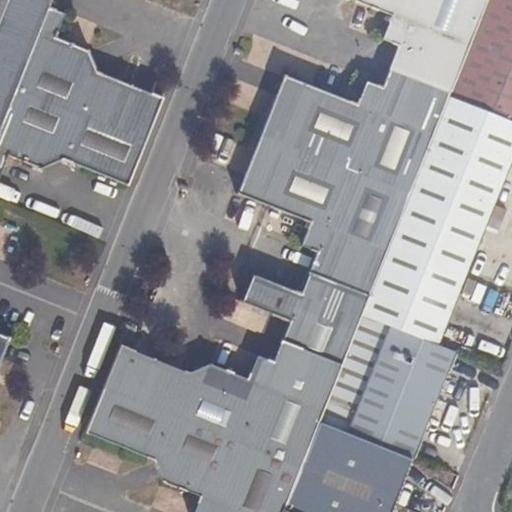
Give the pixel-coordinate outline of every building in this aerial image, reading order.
[(0,0),(0,363),(10,339),(0,335),(0,180),(9,157),(41,170),(62,161),(128,187),(164,99),(97,72),(88,50),(57,37),(66,14),(49,7),(51,0),(0,0)] [(283,511),(284,511),(319,423),(361,317),(449,97),(487,0),(350,0),(351,1),(390,17),(380,41),(395,48),(380,86),(364,80),(355,104),(283,75),(235,195),(307,225),(298,248),(313,255),(298,293),(253,275),(241,304),(286,322),(271,362),(255,355),(245,379),(208,364),(187,373),(132,350),(140,329),(128,324),(83,434),(153,462),(163,484),(198,497),(192,511),(283,511)] [(511,0),(487,0),(449,97),(511,123),(511,0)] [(511,123),(449,97),(361,317),(437,347),(511,159),(511,123)] [(361,317),(319,423),(412,461),(455,354),(437,347),(361,317)] [(319,423),(284,511),(286,511),(391,511),(412,461),(319,423)]
